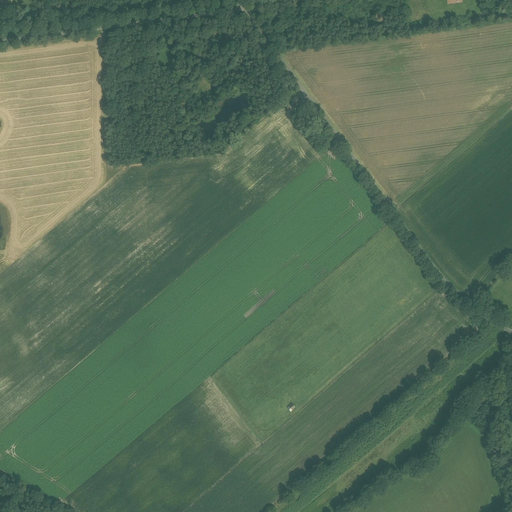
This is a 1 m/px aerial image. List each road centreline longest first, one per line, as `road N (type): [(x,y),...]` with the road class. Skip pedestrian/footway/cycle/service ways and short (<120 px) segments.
road 1 (unclassified): [(511,334),(450,288),(239,0)]
road 2 (track): [(243,9),(0,41)]
